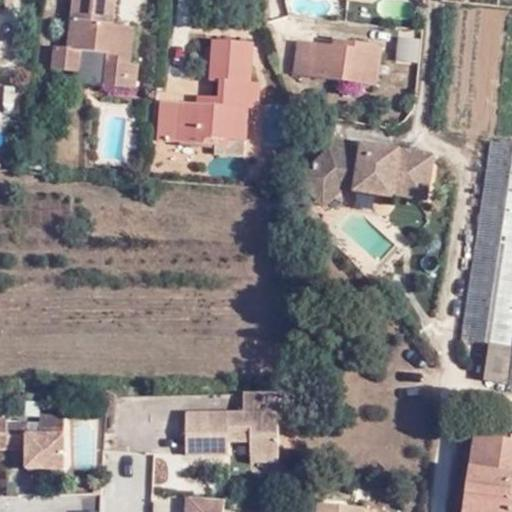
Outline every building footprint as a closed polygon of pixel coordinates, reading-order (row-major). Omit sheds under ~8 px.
[(109,56),(106,88),(136,91),(138,66),(131,65),(134,29),(114,26),(116,0),(73,0),(69,50),(56,49),(54,72),(80,74),(82,54),(109,56)] [(247,66),(248,43),(215,40),(211,81),(222,82),(221,99),(220,106),(200,105),(162,101),(159,140),(216,146),(217,140),(234,141),(246,142),(248,109),(259,110),(261,86),(252,85),(253,66),(247,66)] [(294,75),(377,87),(383,49),(346,44),(344,49),(299,42),(294,75)] [(256,44),(248,43),(247,66),(253,66),(256,44)] [(292,104),(286,106),(288,114),(295,112),(292,104)] [(334,141),(332,150),(352,154),(354,145),(334,141)] [(511,146),(491,144),(464,340),(493,344),(511,346),(511,146)] [(301,179),(320,200),(341,181),(357,184),(356,192),(380,196),(382,186),(395,188),(394,194),(428,200),(435,158),(354,145),(352,154),(332,150),(301,179)] [(343,189),(356,192),(357,184),(341,181),(320,200),(326,206),(343,189)] [(393,198),(394,194),(395,188),(382,186),(380,196),(393,198)] [(380,196),(356,192),(354,205),(378,209),(380,196)] [(71,200),(0,198),(0,224),(70,227),(71,200)] [(309,206),(304,211),(303,212),(324,232),(325,231),(330,226),(309,206)] [(507,383),(511,347),(511,346),(493,344),(488,381),(507,383)] [(395,368),(412,381),(429,357),(412,345),(395,368)] [(251,455),(279,455),(278,414),(281,414),(281,393),(245,393),(245,413),(188,414),(188,455),(230,455),(230,442),(251,441),(251,455)] [(44,417),(45,436),(68,436),(69,417),(44,417)] [(0,450),(10,451),(11,424),(11,420),(0,419),(0,450)] [(32,423),(11,424),(10,451),(31,452),(31,471),(68,471),(68,436),(45,436),(32,436),(32,423)] [(511,442),(511,441),(476,436),(464,511),(511,511),(511,510),(511,442)] [(223,511),(224,501),(189,498),(187,511),(223,511)]
